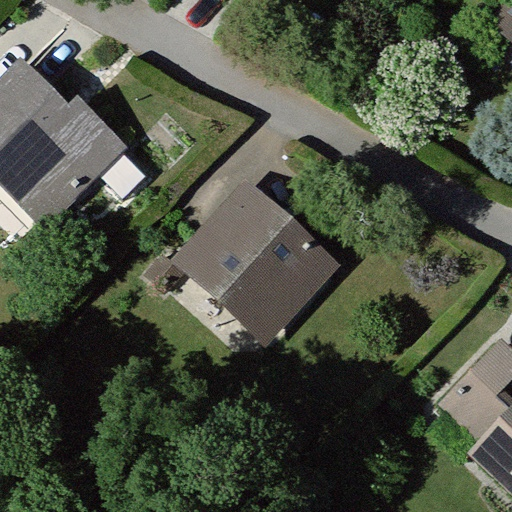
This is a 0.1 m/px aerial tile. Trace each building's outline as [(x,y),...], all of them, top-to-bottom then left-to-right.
[(511,14),(489,40),(511,61),(511,14)] [(0,220),(30,248),(115,158),(21,70),(0,92),(0,220)] [(264,369),(338,283),(238,198),(164,285),(264,369)] [(479,420),(511,380),(511,340),(505,336),(453,399),(479,420)] [(511,511),(511,426),(468,472),(509,511),(511,511)]
